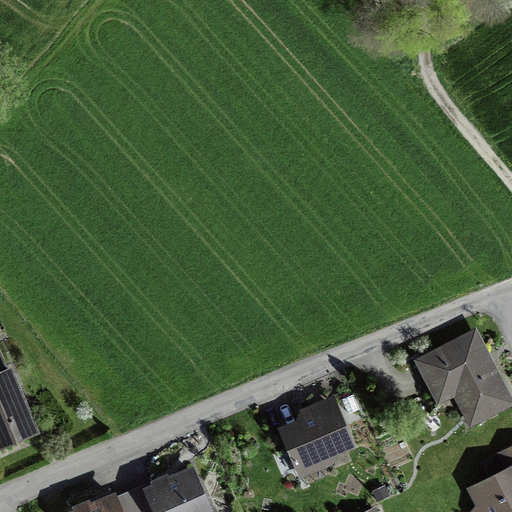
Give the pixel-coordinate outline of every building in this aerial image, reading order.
[(506,400),(471,334),(419,361),(435,392),(451,383),(470,419),(506,400)] [(1,378),(0,378),(0,448),(28,436),(1,378)] [(349,442),(335,410),(319,417),(305,412),(299,426),(284,432),(298,464),(314,457),(327,462),(332,450),(349,442)] [(485,511),(511,511),(511,469),(474,489),(485,511)] [(209,511),(192,471),(150,489),(159,511),(209,511)] [(119,511),(113,497),(76,511),(119,511)]
